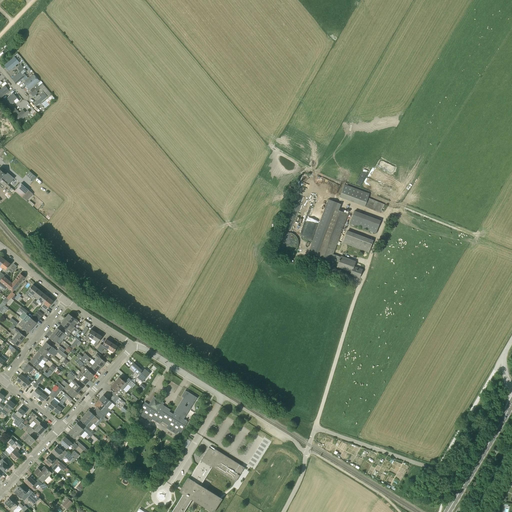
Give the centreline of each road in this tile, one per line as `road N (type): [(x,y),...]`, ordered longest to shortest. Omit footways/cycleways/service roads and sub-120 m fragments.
road 1 (residential): [(274,427),(131,345)]
road 2 (unclassified): [(314,427),(438,467)]
road 3 (primary): [(447,511),(511,399)]
